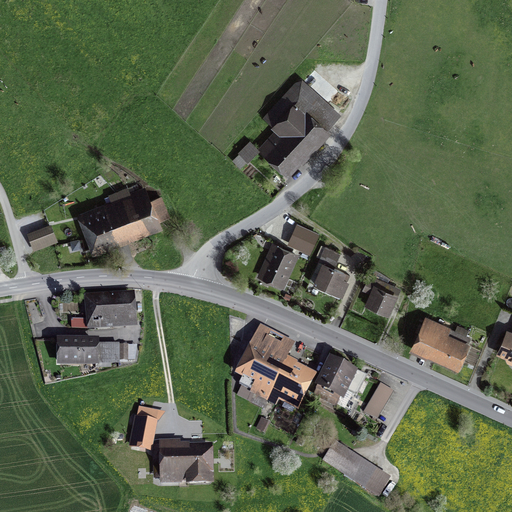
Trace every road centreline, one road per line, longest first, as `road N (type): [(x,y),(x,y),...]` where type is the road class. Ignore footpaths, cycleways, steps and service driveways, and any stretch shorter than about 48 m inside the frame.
road 1 (residential): [(376,0),(366,82),(339,139),(293,192),(203,258),(190,284)]
road 2 (secondary): [(511,418),(284,314),(190,284)]
road 3 (secondary): [(190,284),(120,276),(30,284)]
road 4 (track): [(171,409),(157,278)]
